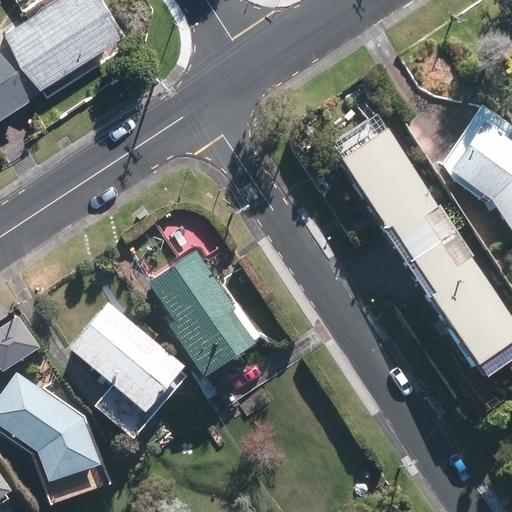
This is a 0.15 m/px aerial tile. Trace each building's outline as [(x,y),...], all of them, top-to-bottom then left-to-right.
[(92,0),(58,0),(8,32),(38,80),(113,33),(92,0)] [(0,61),(0,108),(22,95),(0,61)] [(511,144),(511,143),(511,134),(510,133),(511,130),(481,110),(443,166),(449,172),(450,173),(492,201),(511,230),(511,144)] [(511,327),(374,120),(330,149),(482,377),(511,357),(511,327)] [(197,256),(153,284),(210,372),(254,343),(197,256)] [(105,312),(73,348),(143,409),(175,372),(105,312)] [(13,319),(0,326),(0,372),(32,356),(13,319)] [(0,430),(29,451),(40,484),(87,469),(72,424),(13,381),(0,398),(0,430)]
